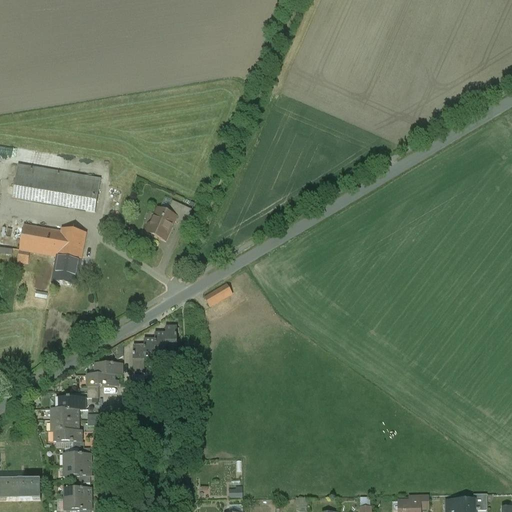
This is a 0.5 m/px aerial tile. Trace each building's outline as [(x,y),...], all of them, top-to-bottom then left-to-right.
[(91,179),(18,167),(13,200),(85,213),(91,179)] [(91,179),(85,213),(96,214),(101,181),(91,179)] [(192,212),(173,203),(167,215),(176,219),(174,223),(185,228),(192,212)] [(167,215),(158,211),(152,226),(149,227),(146,234),(165,243),(174,223),(176,219),(167,215)] [(62,235),(24,229),(20,252),(54,258),(58,257),(62,235)] [(86,235),(62,231),(62,235),(58,257),(53,283),(54,283),(75,287),(76,287),(77,286),(76,286),(86,235)] [(227,287),(205,300),(210,309),(233,296),(227,287)] [(177,356),(177,330),(166,330),(166,336),(166,356),(177,356)] [(166,336),(156,337),(156,343),(156,362),(166,362),(166,356),(166,336)] [(156,343),(145,343),(145,349),(145,369),(156,368),(156,362),(156,343)] [(124,345),(112,352),(117,362),(124,359),(124,345)] [(145,349),(134,350),(134,375),(145,375),(145,369),(145,349)] [(122,367),(97,367),(97,378),(114,378),(122,378),(122,367)] [(97,378),(89,378),(89,389),(118,389),(118,384),(117,383),(114,383),(114,378),(97,378)] [(145,400),(134,401),(134,406),(145,411),(145,400)] [(84,412),(84,401),(58,401),(59,406),(56,406),(54,409),(54,412),(78,412),(84,412)] [(145,411),(134,406),(130,410),(138,418),(145,411)] [(54,412),(53,412),(53,423),(78,423),(78,412),(54,412)] [(78,423),(53,423),(53,434),(56,434),(78,434),(78,423)] [(78,434),(56,434),(56,445),(72,445),(73,445),(82,445),(81,434),(78,434)] [(79,457),(65,457),(65,468),(91,467),(90,457),(79,457)] [(91,467),(65,468),(66,479),(79,479),(91,479),(91,467)] [(41,482),(0,482),(0,502),(41,503),(41,482)] [(231,499),(244,498),(244,489),(230,490),(231,499)] [(80,491),(66,491),(66,502),(91,502),(91,491),(80,491)] [(487,511),(487,497),(474,497),(474,503),(474,511),(487,511)] [(420,511),(420,498),(411,498),(411,504),(399,504),(399,511),(420,511)] [(429,511),(429,498),(420,498),(420,511),(429,511)] [(362,499),(362,507),(372,507),(372,499),(362,499)] [(91,511),(91,502),(66,502),(66,511),(91,511)] [(474,503),(447,503),(447,511),(474,511),(474,503)]
